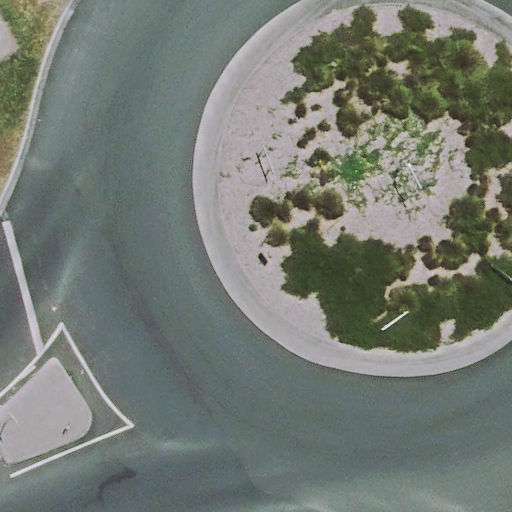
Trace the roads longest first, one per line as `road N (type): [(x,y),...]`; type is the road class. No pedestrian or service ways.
road 1 (secondary): [(309,441),(236,408),(175,356),(132,288),(109,212),(112,116)]
road 2 (secondary): [(309,441),(86,511)]
road 3 (secondary): [(0,309),(112,116)]
road 4 (secondary): [(511,421),(458,443),(384,452)]
road 5 (secondary): [(112,116),(147,27),(171,0)]
